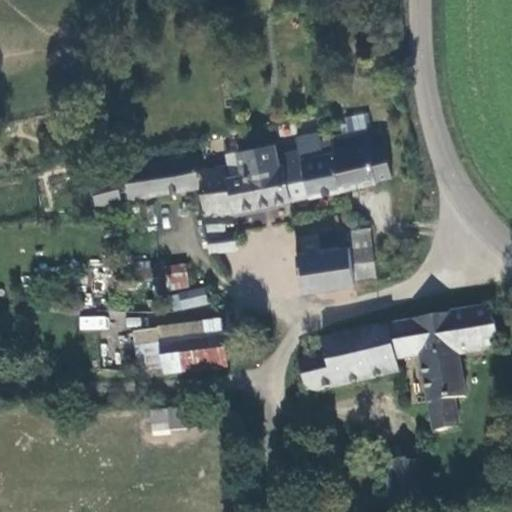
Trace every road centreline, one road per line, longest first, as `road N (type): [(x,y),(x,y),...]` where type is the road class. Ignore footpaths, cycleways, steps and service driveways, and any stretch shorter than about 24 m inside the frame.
road 1 (unclassified): [(260,380),(307,327),(408,297),(502,244)]
road 2 (unclassified): [(502,244),(449,197),(420,0)]
road 3 (unclassified): [(0,388),(153,391),(260,380)]
road 4 (unclassified): [(276,511),(260,380)]
